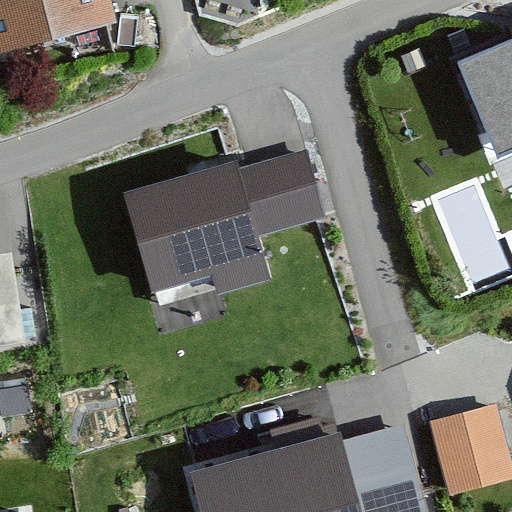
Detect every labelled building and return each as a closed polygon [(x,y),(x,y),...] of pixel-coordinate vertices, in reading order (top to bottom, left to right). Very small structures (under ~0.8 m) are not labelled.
[(109,0),(0,0),(0,54),(116,25),(109,0)] [(511,40),(456,64),(498,163),(511,156),(511,40)] [(237,171),(256,241),(326,222),(306,152),(237,171)] [(237,171),(235,165),(124,196),(152,300),(213,283),(218,301),(269,287),(256,241),(237,171)] [(11,254),(0,256),(0,349),(24,344),(11,254)] [(511,463),(497,407),(430,424),(449,498),(511,481),(511,463)] [(360,511),(337,428),(189,469),(201,511),(360,511)] [(175,511),(159,443),(124,451),(139,511),(175,511)]
